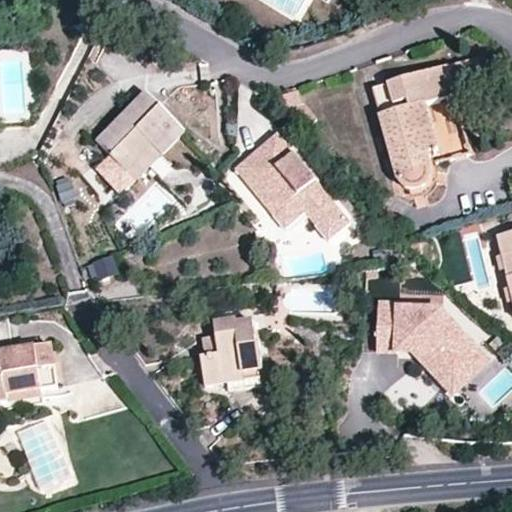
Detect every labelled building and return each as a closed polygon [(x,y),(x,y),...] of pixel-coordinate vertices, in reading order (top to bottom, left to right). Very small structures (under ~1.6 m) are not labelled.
[(453,96),(446,67),(372,87),(399,182),(404,188),(410,190),(416,189),(421,189),(425,187),(429,179),(430,174),(426,153),(437,149),(426,105),(453,96)] [(299,107),(294,92),(277,97),(280,109),(298,132),(313,121),(301,106),(299,107)] [(113,159),(128,175),(156,148),(164,156),(185,136),(147,97),(98,144),(113,159)] [(250,149),(271,140),(263,121),(242,130),(250,149)] [(340,212),(278,137),(236,171),(275,218),(299,198),(310,212),(306,215),(318,230),(340,212)] [(136,183),(164,156),(156,148),(128,175),(136,183)] [(128,175),(113,159),(99,172),(123,196),(136,183),(128,175)] [(310,212),(299,198),(275,218),(285,231),(306,215),(310,212)] [(353,228),(340,212),(318,230),(331,246),(353,228)] [(511,234),(498,237),(511,293),(511,234)] [(94,264),(99,283),(123,276),(118,258),(94,264)] [(480,358),(440,313),(398,312),(398,308),(377,307),(375,353),(396,354),(397,343),(414,344),(414,355),(439,384),(457,368),(461,374),(480,358)] [(211,325),(213,339),(216,357),(203,359),(197,360),(201,390),(224,386),(226,393),(258,389),(256,376),(262,374),(258,347),(254,348),(251,323),(234,325),(233,322),(211,325)] [(199,341),(203,359),(216,357),(213,339),(199,341)] [(414,355),(414,344),(397,343),(396,354),(414,355)] [(55,391),(48,348),(0,354),(0,405),(6,404),(4,399),(39,393),(55,391)] [(450,397),(487,365),(480,358),(461,374),(457,368),(439,384),(450,397)] [(40,399),(39,393),(4,399),(6,404),(40,399)]
